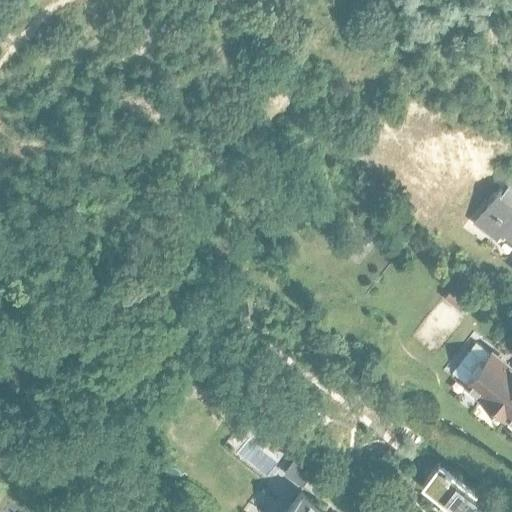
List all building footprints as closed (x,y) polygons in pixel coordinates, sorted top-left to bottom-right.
[(511,180),(509,179),(476,222),(497,238),(502,231),(511,238),(511,180)] [(511,418),(511,369),(491,353),(467,384),(478,392),(476,394),(487,402),(488,400),(511,418)] [(42,404),(41,405),(33,414),(41,421),(50,410),(42,404)] [(243,432),(251,422),(252,422),(242,413),(233,423),(243,432)] [(501,511),(439,463),(422,485),(445,503),(442,507),(441,506),(438,511),(439,511),(501,511)] [(302,492),(285,511),(327,511),(302,492)]
